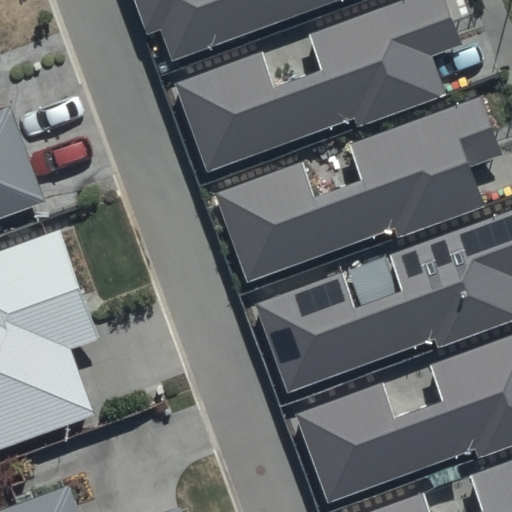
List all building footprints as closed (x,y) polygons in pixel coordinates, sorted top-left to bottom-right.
[(138,0),(150,32),(164,27),(175,58),(338,0),(138,0)] [(264,49),(177,81),(208,167),(355,114),(358,123),(447,91),(432,51),(461,40),(446,0),(398,0),(312,31),(324,66),(277,83),(264,49)] [(303,160),(219,190),(250,277),(397,224),(400,234),(487,203),(473,164),(504,153),(482,94),(351,141),(364,176),(315,194),(303,160)] [(0,217),(49,200),(13,101),(0,106),(0,217)] [(347,270),(259,301),(290,387),(435,335),(440,347),(511,321),(511,208),(394,251),(406,286),(359,303),(347,270)] [(62,226),(0,248),(0,445),(98,411),(75,345),(101,336),(62,226)] [(384,382),(298,413),(329,500),(475,447),(479,457),(511,445),(511,335),(435,363),(447,398),(397,417),(384,382)] [(431,511),(424,492),(367,511),(511,511),(511,456),(469,471),(482,508),(470,511),(431,511)] [(80,511),(70,484),(0,509),(0,511),(186,511),(183,503),(157,511),(106,511),(106,510),(101,511),(80,511)]
